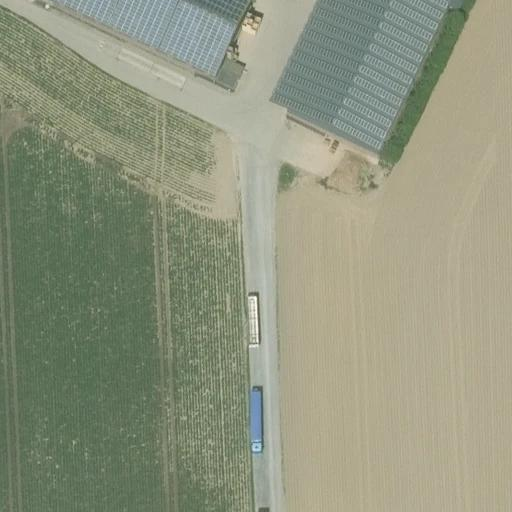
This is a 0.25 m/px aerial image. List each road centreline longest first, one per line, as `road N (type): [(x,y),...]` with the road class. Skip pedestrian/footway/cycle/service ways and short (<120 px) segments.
road 1 (track): [(0,0),(261,138),(267,511)]
road 2 (track): [(241,128),(292,0)]
